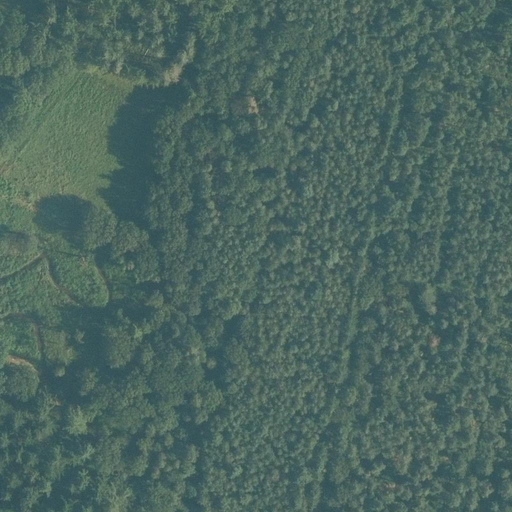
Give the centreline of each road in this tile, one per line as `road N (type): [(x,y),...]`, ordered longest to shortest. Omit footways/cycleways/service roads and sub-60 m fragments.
road 1 (track): [(421,0),(363,269),(511,306)]
road 2 (track): [(0,7),(82,56),(162,84),(228,0)]
